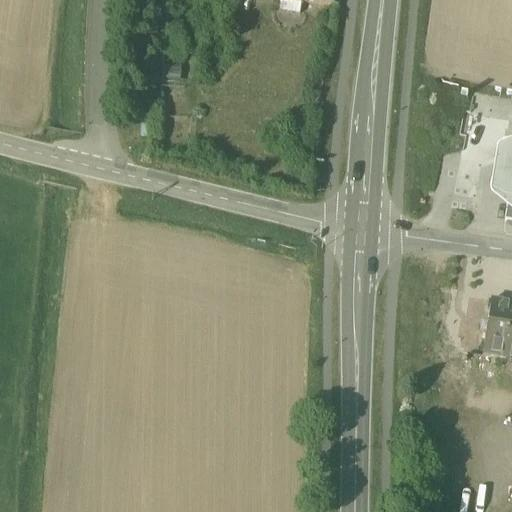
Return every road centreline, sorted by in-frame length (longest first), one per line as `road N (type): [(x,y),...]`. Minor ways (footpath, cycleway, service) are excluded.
road 1 (primary): [(360,511),(366,227)]
road 2 (unclassified): [(101,170),(366,227)]
road 3 (primary): [(366,227),(382,0)]
road 4 (unclassified): [(101,170),(103,0)]
road 5 (unclassified): [(511,247),(366,227)]
